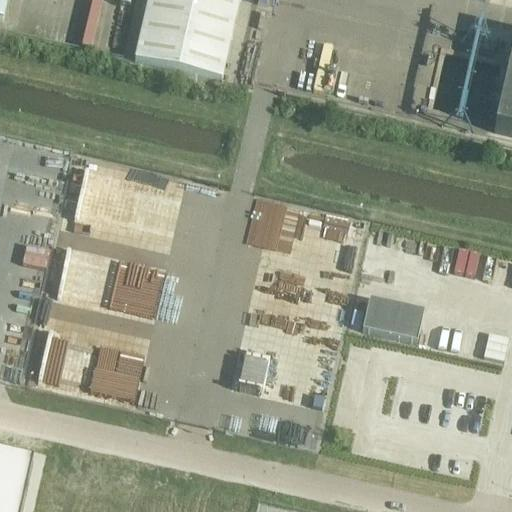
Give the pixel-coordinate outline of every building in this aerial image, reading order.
[(148,0),(133,64),(220,84),(239,0),(148,0)] [(276,0),(269,0),(254,65),(333,84),(337,68),(310,61),(322,11),(276,0)] [(365,13),(357,37),(384,46),(392,22),(365,13)] [(441,30),(423,28),(424,26),(397,22),(393,47),(438,54),(441,30)] [(511,50),(493,135),(511,139),(511,50)] [(0,445),(0,477),(30,485),(37,455),(0,445)] [(0,477),(0,508),(13,511),(23,511),(30,485),(0,477)]
